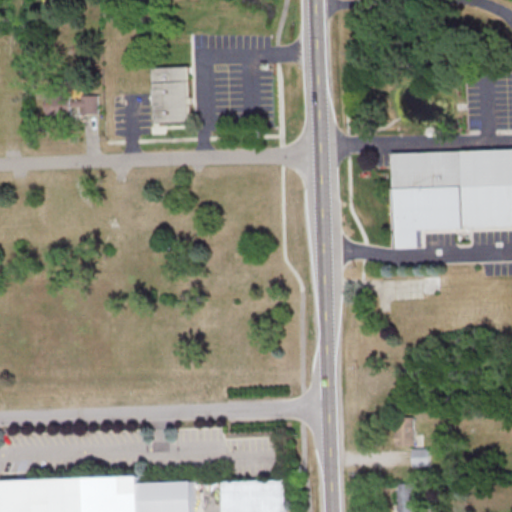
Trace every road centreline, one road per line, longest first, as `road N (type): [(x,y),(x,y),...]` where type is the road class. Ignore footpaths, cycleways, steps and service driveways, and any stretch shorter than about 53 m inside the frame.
road 1 (tertiary): [(334,511),(313,0)]
road 2 (residential): [(318,146),(0,164)]
